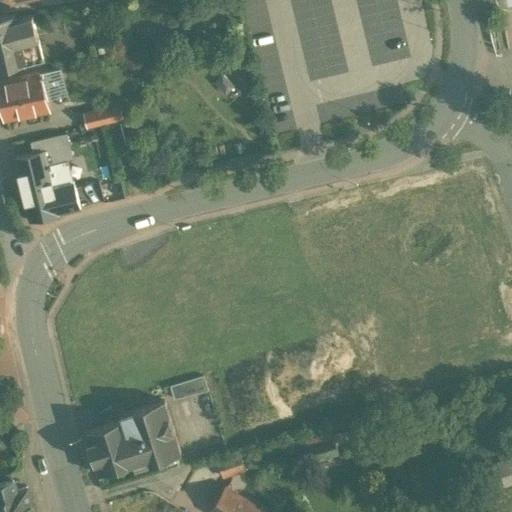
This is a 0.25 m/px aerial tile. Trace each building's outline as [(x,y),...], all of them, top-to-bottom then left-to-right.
[(60,6),(44,9),(48,29),(64,25),(60,6)] [(6,12),(0,12),(0,65),(43,55),(32,12),(15,16),(17,22),(9,24),(6,12)] [(59,67),(0,78),(0,100),(4,117),(49,108),(42,81),(62,78),(59,67)] [(120,102),(83,110),(87,126),(124,117),(120,102)] [(62,132),(30,139),(33,150),(33,151),(43,148),(44,152),(61,148),(66,147),(62,132)] [(61,148),(44,152),(43,148),(33,151),(33,150),(13,155),(29,219),(80,207),(78,197),(80,197),(79,195),(77,195),(77,194),(73,180),(69,181),(61,148)] [(440,357),(511,342),(511,273),(504,236),(487,240),(479,203),(504,197),(496,162),(444,173),(452,214),(398,225),(410,285),(424,282),(440,357)] [(81,177),(73,180),(77,194),(85,192),(81,177)] [(297,205),(303,233),(317,230),(320,246),(327,245),(329,258),(359,252),(356,237),(369,234),(360,192),(297,205)] [(490,218),(504,214),(501,199),(486,203),(490,218)] [(203,373),(170,384),(174,397),(208,388),(203,373)] [(164,398),(133,408),(125,410),(122,416),(122,417),(84,429),(98,472),(148,456),(149,461),(181,451),(164,398)] [(332,430),(306,438),(312,459),(339,452),(332,430)] [(13,478),(0,481),(0,511),(34,511),(27,485),(16,488),(13,478)] [(269,511),(227,487),(228,485),(227,485),(213,510),(216,511),(269,511)] [(121,509),(122,511),(169,511),(166,497),(121,509)]
